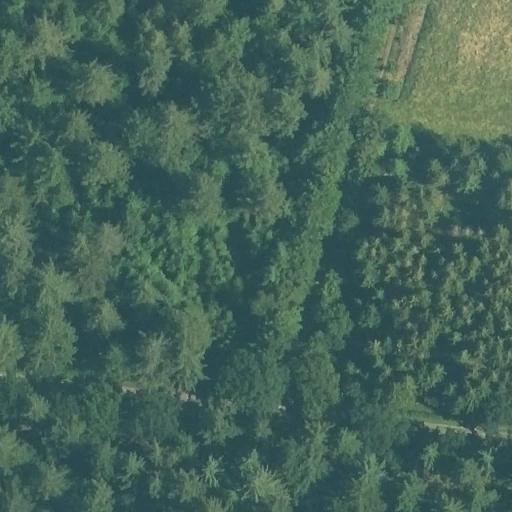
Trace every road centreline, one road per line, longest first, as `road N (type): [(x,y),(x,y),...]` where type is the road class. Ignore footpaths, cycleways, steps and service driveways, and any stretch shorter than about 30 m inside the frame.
road 1 (tertiary): [(511,437),(0,378)]
road 2 (track): [(398,0),(277,410)]
